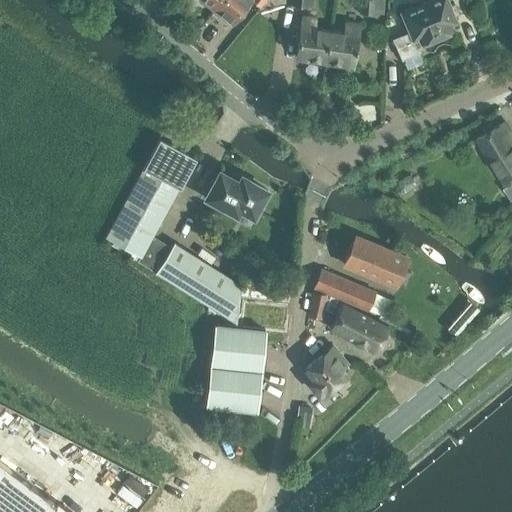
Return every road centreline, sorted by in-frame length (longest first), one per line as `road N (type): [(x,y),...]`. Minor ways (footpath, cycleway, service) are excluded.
road 1 (unclassified): [(281,511),(273,495),(312,204),(331,160)]
road 2 (tertiary): [(289,511),(511,326)]
road 3 (unclassified): [(331,160),(129,0)]
road 4 (unclassified): [(331,160),(511,78)]
